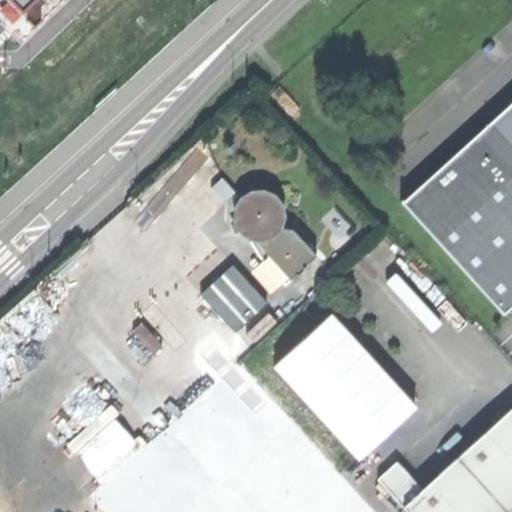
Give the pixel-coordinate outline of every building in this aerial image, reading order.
[(6,0),(23,17),(40,0),(6,0)] [(497,317),(511,302),(511,97),(395,205),(497,317)] [(287,210),(284,202),(279,195),(273,190),(264,187),(256,187),(248,190),(241,196),(236,203),(234,211),(235,220),(239,227),(244,234),(252,238),(256,239),(261,239),(267,239),(272,237),(277,234),(281,230),(283,227),(286,219),(287,210)] [(250,239),(286,280),(297,271),(299,273),(309,264),(306,260),(316,251),(293,226),(283,227),(281,230),(277,234),(272,237),(267,239),(261,239),(256,239),(252,238),(250,239)] [(203,292),(238,329),(269,300),(234,263),(203,292)] [(335,309),(276,361),(360,456),(419,404),(335,309)] [(114,402),(70,442),(106,481),(149,441),(114,402)] [(403,505),(408,511),(511,511),(511,407),(423,488),(403,505)] [(379,478),(403,505),(423,488),(398,461),(379,478)]
